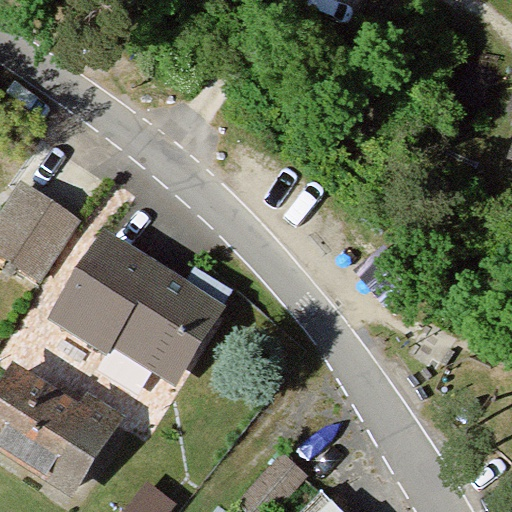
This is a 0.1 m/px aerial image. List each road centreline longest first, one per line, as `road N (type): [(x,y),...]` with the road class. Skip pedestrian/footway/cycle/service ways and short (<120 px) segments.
road 1 (residential): [(0,40),(123,123),(235,219),(363,373),(446,511)]
road 2 (track): [(169,160),(275,0)]
